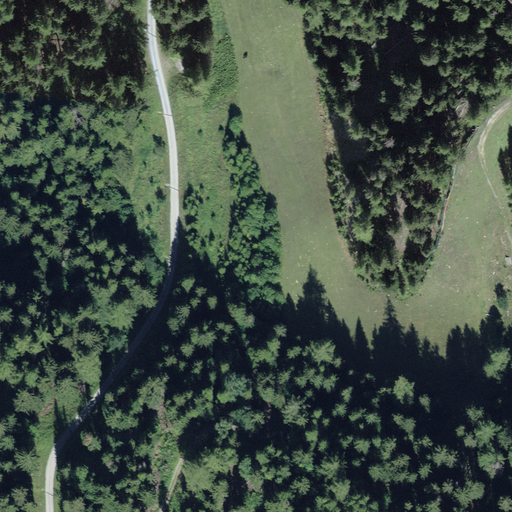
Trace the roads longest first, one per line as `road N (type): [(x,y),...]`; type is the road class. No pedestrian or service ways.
road 1 (track): [(511,110),(480,165),(506,316),(474,380),(351,421),(287,414),(232,422),(192,459),(174,511)]
road 2 (track): [(49,511),(55,453),(150,325),(172,274),(174,144),(151,48),(150,0)]
